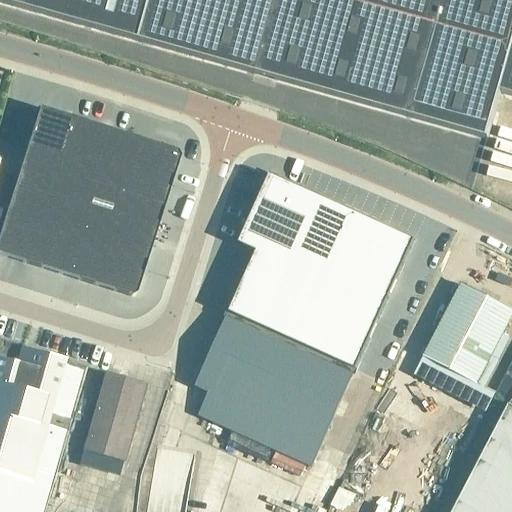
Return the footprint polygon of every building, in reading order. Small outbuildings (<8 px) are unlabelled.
[(511,0),(0,0),(0,2),(89,27),(487,139),(500,93),(511,96),(511,0)] [(38,107),(26,145),(62,156),(74,118),(38,107)] [(55,179),(51,191),(86,202),(92,183),(109,129),(74,118),(62,156),(55,179)] [(109,129),(92,183),(128,194),(135,171),(145,140),(109,129)] [(145,140),(135,171),(171,182),(180,156),(177,151),(145,140)] [(26,145),(19,168),(55,179),(62,156),(26,145)] [(19,168),(12,191),(47,202),(51,191),(55,179),(19,168)] [(135,171),(128,194),(164,205),(171,182),(135,171)] [(254,251),(226,312),(355,370),(412,239),(269,175),(238,243),(254,251)] [(47,202),(46,207),(81,218),(117,229),(153,240),(164,205),(128,194),(92,183),(86,202),(51,191),(47,202)] [(12,191),(5,214),(40,225),(46,207),(47,202),(12,191)] [(40,225),(27,264),(63,275),(81,218),(46,207),(40,225)] [(5,214),(0,228),(0,255),(27,264),(40,225),(5,214)] [(81,218),(63,275),(99,286),(110,252),(117,229),(81,218)] [(117,229),(110,252),(146,263),(153,240),(117,229)] [(110,252),(99,286),(130,296),(136,294),(146,263),(110,252)] [(423,355),(476,384),(511,315),(511,312),(460,285),(423,355)] [(355,370),(226,312),(193,385),(322,443),(355,370)] [(66,361),(34,352),(29,367),(0,359),(0,511),(41,511),(82,373),(64,367),(66,361)] [(498,496),(511,476),(511,361),(493,397),(508,405),(470,477),(498,496)] [(124,464),(148,385),(107,372),(83,452),(124,464)] [(451,511),(511,511),(511,476),(498,496),(470,477),(451,511)] [(328,503),(343,508),(346,499),(359,503),(362,493),(333,484),(328,503)]
